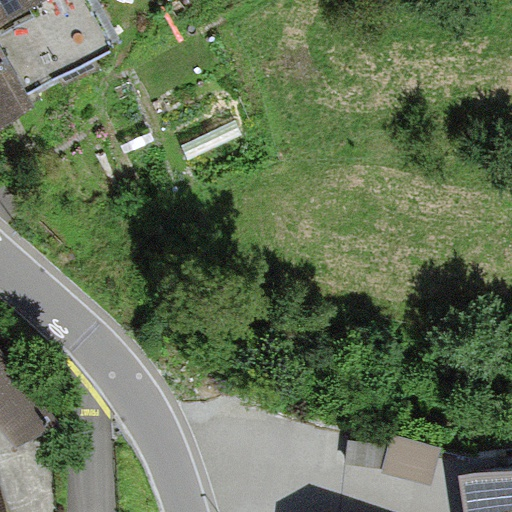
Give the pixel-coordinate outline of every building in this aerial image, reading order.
[(0,0),(0,102),(124,30),(106,0),(0,0)] [(0,313),(0,406),(22,432),(69,391),(0,313)] [(440,462),(444,423),(395,417),(391,457),(440,462)] [(0,511),(13,511),(0,468),(0,511)] [(511,511),(511,470),(462,479),(467,511),(511,511)]
